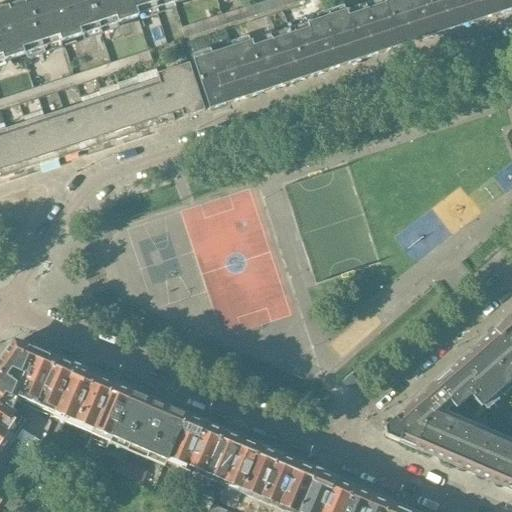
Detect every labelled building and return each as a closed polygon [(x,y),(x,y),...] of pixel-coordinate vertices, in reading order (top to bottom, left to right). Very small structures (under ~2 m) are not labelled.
[(102,32),(91,0),(34,0),(27,3),(42,51),(102,32)] [(159,17),(153,0),(91,0),(102,32),(139,19),(139,18),(149,15),(151,20),(159,17)] [(153,0),(159,17),(167,14),(165,9),(187,2),(189,7),(198,4),(206,2),(205,0),(153,0)] [(267,0),(181,28),(184,39),(304,1),(303,0),(267,0)] [(399,49),(383,0),(343,14),(359,62),(399,49)] [(436,37),(423,0),(383,0),(399,49),(436,37)] [(511,11),(511,5),(510,0),(423,0),(436,37),(511,11)] [(42,51),(27,3),(0,11),(0,65),(6,63),(7,67),(12,66),(13,67),(19,65),(19,66),(28,64),(25,57),(42,51)] [(359,62),(343,14),(326,19),(341,68),(359,62)] [(341,68),(326,19),(308,25),(308,24),(288,31),(304,80),(341,68)] [(288,31),(270,37),(252,42),(268,92),(304,80),(288,31)] [(252,42),(214,55),(192,62),(209,111),(268,92),(252,42)] [(57,161),(174,123),(172,117),(181,114),(183,120),(204,113),(188,65),(156,76),(159,86),(45,124),(57,161)] [(0,179),(52,163),(57,161),(45,124),(0,138),(0,179)] [(511,317),(507,322),(503,322),(498,327),(497,330),(494,333),(511,353),(511,317)] [(511,353),(494,333),(465,359),(496,395),(511,381),(511,353)] [(0,376),(21,391),(37,353),(18,345),(10,347),(0,362),(0,376)] [(56,361),(37,353),(21,391),(18,397),(37,405),(56,361)] [(465,359),(435,384),(456,409),(470,397),(480,409),(496,395),(465,359)] [(75,369),(56,361),(37,405),(56,413),(75,369)] [(85,374),(85,375),(80,372),(75,370),(75,369),(56,413),(61,415),(67,418),(94,430),(113,386),(85,374)] [(0,376),(0,404),(12,413),(18,397),(21,391),(0,376)] [(350,376),(341,384),(348,391),(356,383),(350,376)] [(467,429),(437,416),(434,415),(448,403),(455,410),(456,409),(435,384),(384,429),(385,438),(451,466),(467,429)] [(131,393),(113,386),(94,430),(112,438),(131,393)] [(149,401),(131,393),(112,438),(130,445),(149,401)] [(168,409),(149,401),(130,445),(149,453),(168,409)] [(0,404),(0,428),(10,435),(21,419),(12,413),(0,404)] [(186,417),(168,409),(149,453),(166,461),(186,417)] [(511,414),(509,410),(500,418),(506,424),(511,418),(511,414)] [(203,424),(186,417),(166,461),(184,469),(203,424)] [(222,432),(203,424),(184,469),(202,477),(222,432)] [(0,428),(0,452),(0,453),(12,436),(10,435),(0,428)] [(511,492),(511,448),(485,437),(467,429),(451,466),(511,492)] [(241,441),(222,432),(202,477),(222,485),(241,441)] [(259,448),(241,441),(222,485),(239,493),(259,448)] [(277,456),(259,448),(239,493),(258,501),(277,456)] [(276,508),(295,464),(277,456),(258,501),(276,508)] [(118,473),(123,462),(117,460),(113,471),(118,473)] [(137,481),(142,470),(136,468),(123,462),(118,473),(137,481)] [(305,468),(295,464),(276,508),(284,511),(299,511),(316,474),(310,471),(305,469),(305,468)] [(142,470),(137,481),(142,484),(147,473),(142,470)] [(319,511),(334,480),(317,473),(316,474),(299,511),(319,511)] [(341,511),(353,489),(334,480),(319,511),(341,511)] [(364,511),(372,497),(353,489),(341,511),(364,511)] [(385,511),(389,504),(372,497),(364,511),(385,511)]
